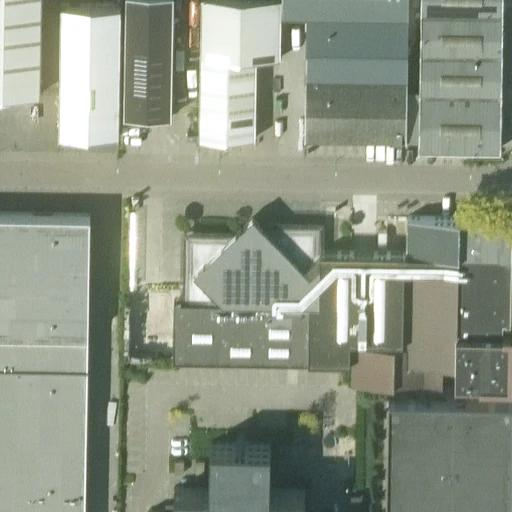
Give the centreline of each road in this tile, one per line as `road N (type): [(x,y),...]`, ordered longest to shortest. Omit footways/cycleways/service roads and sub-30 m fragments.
road 1 (unclassified): [(0,181),(511,185)]
road 2 (unknown): [(145,511),(176,405),(193,396),(312,395),(332,407),(345,511)]
